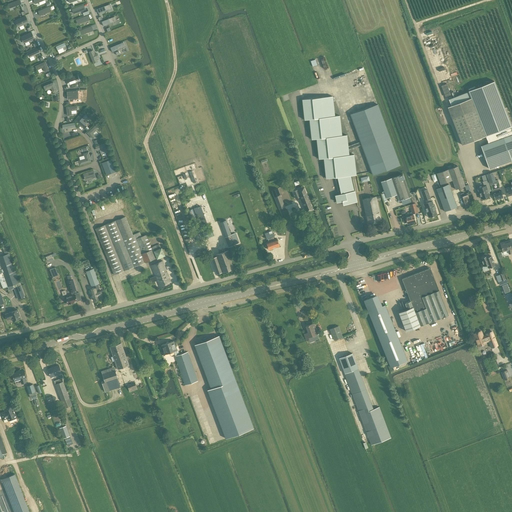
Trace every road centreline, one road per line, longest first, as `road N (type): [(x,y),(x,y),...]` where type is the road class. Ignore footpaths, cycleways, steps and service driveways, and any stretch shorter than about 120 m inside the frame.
road 1 (unclassified): [(0,337),(351,244)]
road 2 (track): [(165,0),(175,67),(145,142),(197,286)]
road 3 (tertiary): [(0,356),(200,305)]
road 4 (unclassified): [(351,244),(511,204)]
road 5 (unclassified): [(201,311),(359,272)]
road 6 (tertiary): [(200,305),(356,264)]
road 7 (tertiary): [(356,264),(511,222)]
road 8 (unclassified): [(359,272),(511,230)]
